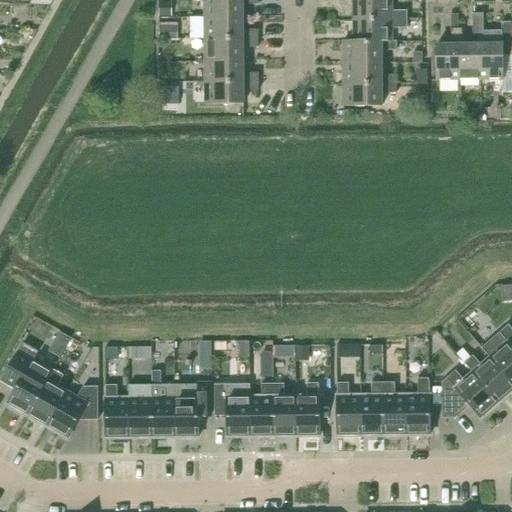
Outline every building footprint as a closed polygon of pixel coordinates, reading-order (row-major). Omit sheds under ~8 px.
[(157,0),(158,15),(170,15),(170,0),(157,0)] [(203,0),(204,18),(243,17),(243,4),(257,4),(257,0),(203,0)] [(352,0),(353,20),(406,20),(406,11),(392,11),(391,0),(352,0)] [(450,14),(451,29),(460,29),(459,14),(450,14)] [(472,14),(472,29),(472,45),(462,45),(458,45),(459,80),(480,80),(480,45),(483,45),(483,32),(483,14),(472,14)] [(204,39),(257,39),(257,30),(243,30),(243,17),(204,18),(204,39)] [(353,20),(353,42),(391,42),(392,28),(406,28),(406,20),(353,20)] [(483,45),(480,45),(480,80),(502,80),(502,56),(511,55),(511,37),(511,23),(501,23),(501,31),(483,32),(483,45)] [(159,26),(159,39),(178,39),(178,26),(159,26)] [(437,80),(459,80),(458,45),(462,45),(462,29),(460,29),(451,29),(451,45),(436,45),(437,80)] [(194,47),(194,39),(183,39),(183,47),(194,47)] [(205,61),(243,60),(243,48),(258,48),(257,39),(204,39),(205,61)] [(396,42),(391,42),(353,42),(343,42),(343,63),(381,63),(381,51),(396,51),(396,42)] [(511,55),(502,56),(502,80),(511,79),(511,55)] [(243,74),(243,60),(205,61),(205,82),(258,82),(258,73),(243,74)] [(381,76),(381,63),(343,63),(343,84),(396,84),(396,76),(381,76)] [(417,73),(417,84),(427,84),(427,73),(417,73)] [(258,91),(258,82),(205,82),(205,104),(243,104),(243,91),(258,91)] [(396,93),(396,84),(343,84),(343,106),(381,106),(381,93),(396,93)] [(419,94),(419,108),(427,108),(427,94),(419,94)] [(489,358),(511,384),(511,329),(508,325),(481,348),(489,357),(489,358)] [(51,373),(32,362),(37,352),(22,344),(1,381),(15,389),(7,405),(27,416),(51,373)] [(336,346),(336,362),(347,361),(347,347),(336,346)] [(128,350),(128,361),(139,361),(139,349),(128,350)] [(199,349),(199,374),(211,374),(210,349),(199,349)] [(307,349),(296,349),(296,363),(307,363),(307,349)] [(273,352),(273,362),(287,361),(287,351),(273,352)] [(104,352),(104,363),(117,363),(117,352),(104,352)] [(473,373),(498,403),(511,391),(511,384),(489,358),(481,365),(473,356),(464,363),(473,373)] [(271,368),(260,369),(260,380),(271,380),(271,368)] [(51,373),(27,416),(47,427),(66,393),(56,387),(63,376),(52,370),(51,373)] [(151,371),(151,385),(161,385),(161,371),(151,371)] [(467,403),(481,419),(498,403),(473,373),(464,381),(455,371),(441,383),(442,414),(454,414),(467,403)] [(337,382),(337,436),(360,436),(360,397),(360,393),(348,393),(348,381),(337,382)] [(307,394),(295,394),(296,437),(319,436),(318,382),(307,382),(307,394)] [(214,416),(227,416),(227,438),(250,437),(250,395),(238,395),(238,383),(214,384),(214,416)] [(250,437),(273,437),(272,383),(261,383),(261,395),(250,395),(250,437)] [(272,383),(273,437),(296,437),(295,394),(284,394),(283,383),(272,383)] [(360,397),(360,436),(383,436),(383,383),(372,383),(372,396),(360,397)] [(394,383),(383,383),(383,436),(406,436),(406,396),(394,396),(394,383)] [(430,435),(430,396),(428,396),(428,383),(417,383),(417,396),(406,396),(406,436),(430,435)] [(198,438),(198,417),(210,417),(209,384),(185,384),(185,397),(174,397),(174,438),(198,438)] [(129,439),(152,438),(151,385),(128,385),(128,398),(129,439)] [(151,385),(152,438),(174,438),(174,397),(162,398),(162,385),(161,385),(151,385)] [(129,439),(128,398),(117,398),(117,386),(105,386),(106,439),(129,439)] [(66,393),(47,427),(67,439),(78,421),(98,421),(97,387),(83,387),(76,398),(66,393)]
